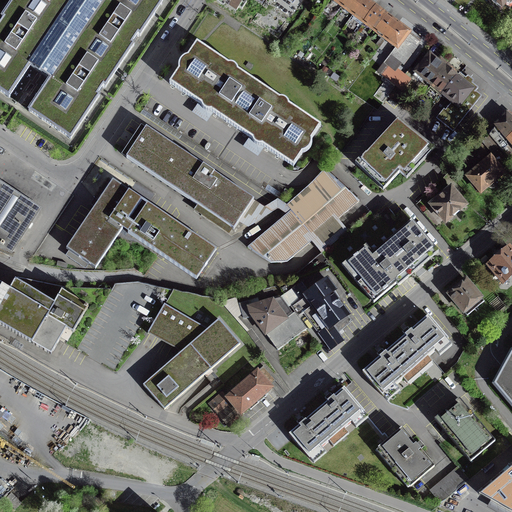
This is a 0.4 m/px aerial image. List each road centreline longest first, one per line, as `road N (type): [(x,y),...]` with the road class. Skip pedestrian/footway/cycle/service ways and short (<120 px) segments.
road 1 (residential): [(458,260),(187,489),(183,511)]
road 2 (residential): [(97,145),(268,269),(296,263),(367,203),(399,194)]
road 3 (unknown): [(140,81),(287,178),(302,178),(316,165)]
road 4 (residential): [(194,0),(97,145)]
road 5 (residential): [(399,194),(510,78)]
road 6 (residential): [(97,145),(71,183),(0,135)]
